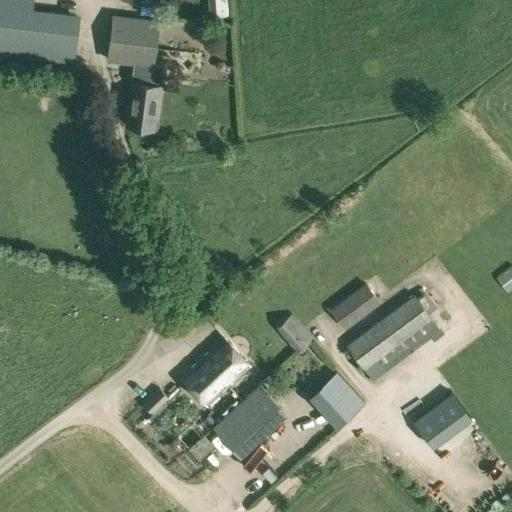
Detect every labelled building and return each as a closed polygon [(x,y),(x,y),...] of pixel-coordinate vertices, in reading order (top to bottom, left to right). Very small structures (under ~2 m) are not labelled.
[(0,0),(0,52),(19,56),(23,26),(29,26),(31,12),(32,0),(0,0)] [(227,0),(207,0),(209,16),(228,14),(227,0)] [(79,19),(31,12),(29,26),(23,26),(19,56),(73,64),(79,19)] [(155,128),(161,76),(163,63),(153,62),(158,21),(115,16),(109,59),(139,63),(137,84),(131,83),(126,125),(155,128)] [(511,262),(496,276),(508,291),(511,287),(511,262)] [(332,310),(345,326),(379,300),(367,283),(332,310)] [(363,368),(432,316),(414,293),(346,344),(363,368)] [(299,348),(310,339),(303,330),(292,340),(299,348)] [(218,372),(229,385),(240,375),(251,365),(224,335),(200,357),(215,374),(218,372)] [(215,374),(200,357),(180,375),(208,405),(229,385),(218,372),(215,374)] [(260,382),(251,391),(213,426),(241,456),(288,412),(260,382)] [(424,401),(434,414),(457,397),(447,383),(424,401)] [(153,412),(167,396),(156,387),(143,402),(153,412)] [(399,417),(411,435),(435,419),(423,401),(399,417)] [(199,459),(213,446),(203,434),(189,448),(199,459)]
